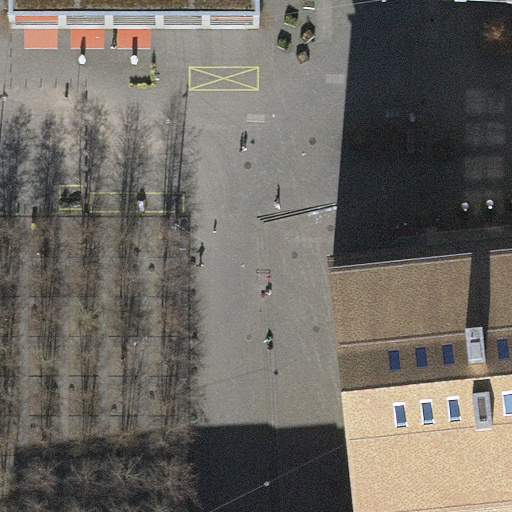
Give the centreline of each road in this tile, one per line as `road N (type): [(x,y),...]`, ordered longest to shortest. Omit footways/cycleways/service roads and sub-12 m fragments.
road 1 (residential): [(218,135),(223,511)]
road 2 (residential): [(0,144),(218,135)]
road 3 (residential): [(218,135),(371,127)]
road 4 (residential): [(371,127),(511,119)]
road 5 (residential): [(371,127),(372,0)]
